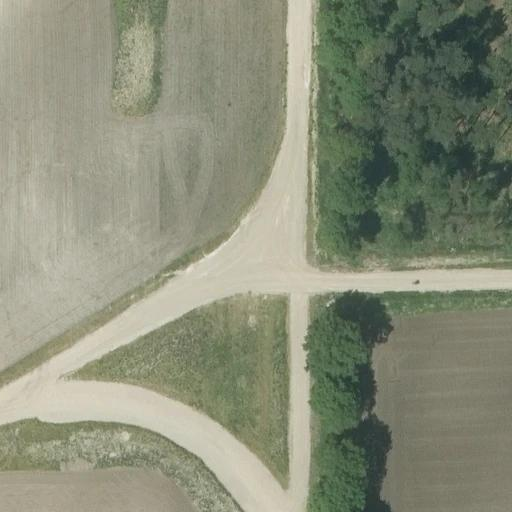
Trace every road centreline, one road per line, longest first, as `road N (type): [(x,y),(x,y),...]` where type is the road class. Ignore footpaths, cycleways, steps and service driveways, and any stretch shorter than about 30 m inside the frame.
road 1 (track): [(511,281),(298,285),(303,0)]
road 2 (track): [(298,285),(168,303),(0,403)]
